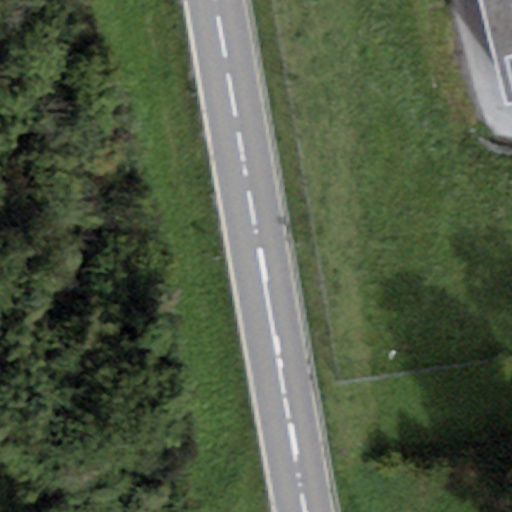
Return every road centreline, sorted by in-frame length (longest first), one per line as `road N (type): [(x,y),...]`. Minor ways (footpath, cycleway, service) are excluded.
road 1 (primary): [(223,0),(311,511)]
road 2 (unknown): [(511,120),(495,112),(473,66),(459,0)]
